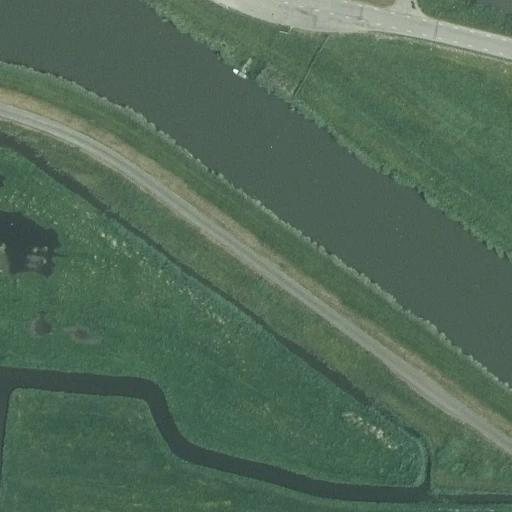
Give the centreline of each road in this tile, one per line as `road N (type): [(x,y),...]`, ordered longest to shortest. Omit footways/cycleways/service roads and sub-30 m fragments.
road 1 (unclassified): [(511,451),(140,181),(74,140),(0,113)]
road 2 (tertiary): [(511,53),(282,0)]
